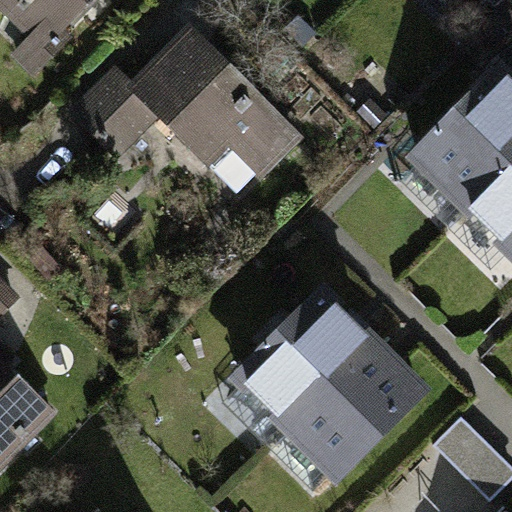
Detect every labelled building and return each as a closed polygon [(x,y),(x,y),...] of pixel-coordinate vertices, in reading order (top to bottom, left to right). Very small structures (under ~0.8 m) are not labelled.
[(0,0),(0,5),(32,38),(14,56),(36,78),(75,38),(67,30),(96,0),(0,0)] [(306,138),(193,23),(134,81),(118,65),(68,113),(118,163),(162,119),(210,168),(232,147),(264,180),(306,138)] [(511,79),(494,62),(402,159),(511,263),(511,79)] [(0,275),(0,320),(23,297),(0,275)] [(327,282),(231,379),(340,487),(436,391),(327,282)] [(0,471),(59,412),(0,354),(0,471)] [(511,483),(511,465),(462,417),(434,445),(492,503),(511,483)]
